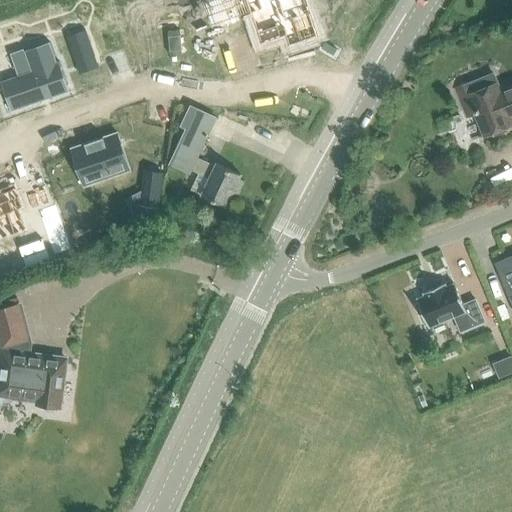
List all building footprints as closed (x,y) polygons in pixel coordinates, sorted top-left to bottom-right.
[(80,61),(94,55),(85,29),(70,34),(80,61)] [(31,70),(1,81),(11,111),(69,91),(59,61),(57,61),(50,41),(24,50),(31,70)] [(494,72),(455,88),(460,100),(468,118),(476,115),(485,136),(479,138),(480,139),(511,126),(511,87),(502,92),(499,84),(494,72)] [(186,128),(169,163),(190,173),(191,170),(199,174),(206,177),(209,178),(202,195),(227,206),(233,193),(238,195),(245,181),(239,179),(241,175),(216,163),(215,166),(212,164),(197,157),(217,117),(192,105),(182,126),(186,128)] [(117,132),(71,148),(84,186),(130,170),(117,132)] [(143,191),(127,199),(136,217),(157,206),(161,173),(145,170),(143,191)] [(359,178),(358,187),(361,191),(367,192),(371,188),(372,179),(369,175),(363,174),(359,178)] [(511,256),(495,263),(511,303),(511,256)] [(463,304),(454,284),(446,288),(444,284),(424,292),(425,296),(417,300),(428,326),(465,311),(471,327),(485,321),(475,299),(463,304)] [(0,402),(5,395),(39,400),(39,405),(41,405),(43,410),(53,412),(55,407),(61,408),(65,370),(67,355),(29,351),(30,346),(18,303),(9,306),(0,308),(0,402)] [(511,359),(511,356),(494,363),(499,376),(511,370),(511,359)]
